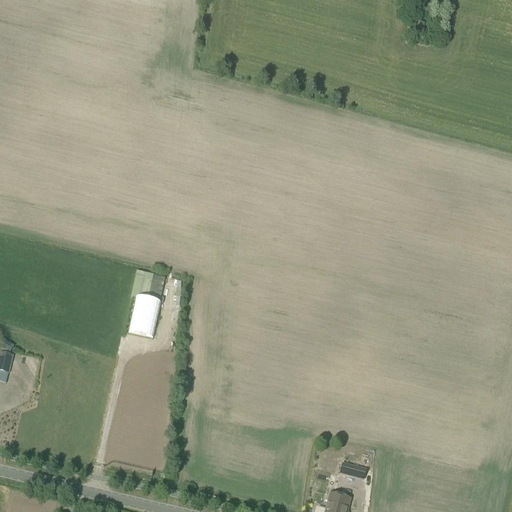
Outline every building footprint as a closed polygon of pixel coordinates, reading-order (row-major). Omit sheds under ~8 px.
[(423,37),(424,24),(414,23),(413,37),(423,37)] [(135,301),(127,336),(151,341),(160,306),(162,306),(163,300),(160,299),(165,279),(136,273),(130,300),(135,301)] [(178,281),(175,311),(181,312),(183,282),(178,281)] [(0,350),(12,351),(12,343),(0,342),(0,350)] [(0,373),(8,375),(13,356),(0,353),(0,373)] [(38,385),(38,395),(47,396),(47,385),(38,385)] [(342,464),(339,476),(355,480),(359,468),(342,464)] [(346,511),(350,501),(330,496),(325,511),(346,511)]
